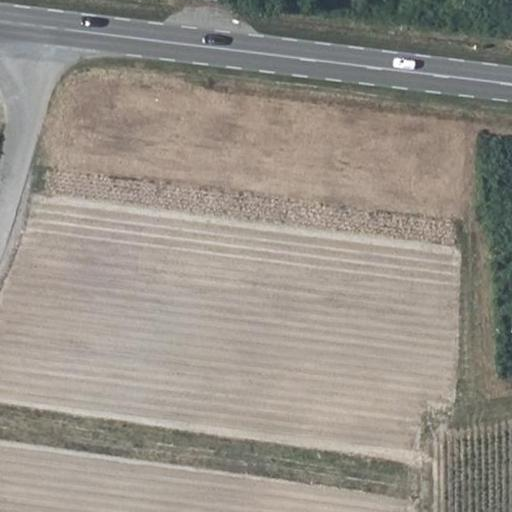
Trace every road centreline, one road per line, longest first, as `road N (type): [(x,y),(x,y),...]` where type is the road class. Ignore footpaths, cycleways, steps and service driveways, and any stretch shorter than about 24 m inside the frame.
road 1 (secondary): [(44,27),(511,84)]
road 2 (unclassified): [(0,236),(25,158),(44,27)]
